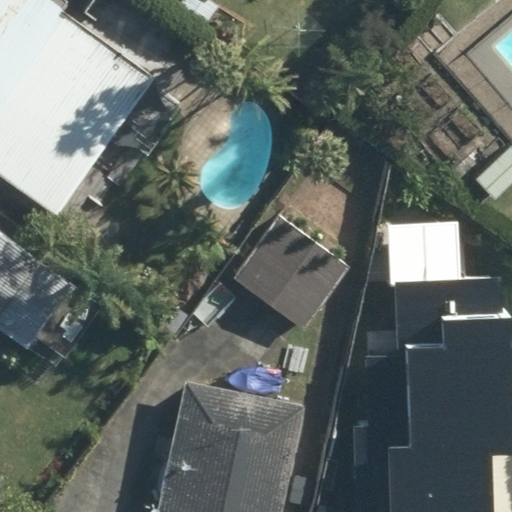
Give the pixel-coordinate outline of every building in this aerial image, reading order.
[(173,104),(143,82),(50,13),(58,0),(0,0),(0,188),(41,219),(51,205),(81,228),(173,104)] [(345,263),(269,215),(227,282),(303,330),(345,263)] [(0,335),(17,348),(63,285),(0,240),(0,335)] [(350,400),(351,498),(486,497),(485,431),(505,431),(503,262),(395,263),(395,334),(365,334),(365,400),(350,400)] [(275,511),(296,408),(172,384),(147,511),(275,511)]
